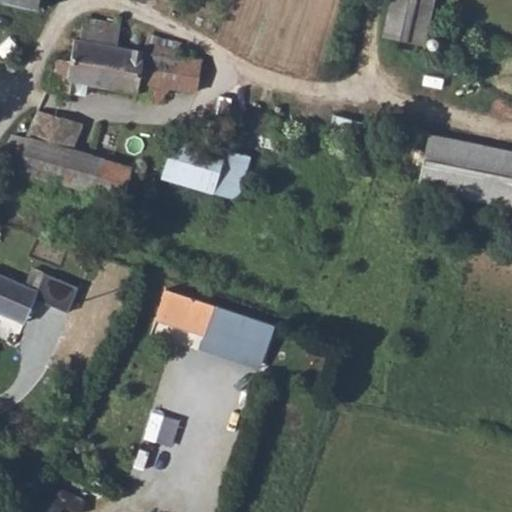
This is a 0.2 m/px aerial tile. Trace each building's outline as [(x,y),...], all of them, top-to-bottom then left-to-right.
[(391,0),(385,33),(423,43),(433,0),(391,0)] [(53,57),(47,88),(68,91),(71,80),(133,89),(134,96),(156,100),(166,87),(195,90),(200,58),(110,45),(113,23),(91,19),(80,17),(75,38),(70,37),(66,59),(53,57)] [(7,134),(0,146),(0,160),(2,161),(1,167),(3,172),(7,173),(12,172),(15,166),(20,168),(19,172),(57,184),(58,180),(120,200),(124,188),(139,192),(141,188),(147,190),(149,184),(147,180),(144,179),(143,174),(129,169),(128,166),(47,140),(57,118),(37,110),(24,134),(7,134)] [(251,113),(248,132),(300,139),(302,123),(251,113)] [(174,135),(161,176),(208,191),(221,149),(174,135)] [(511,156),(425,137),(414,185),(511,206),(511,156)] [(221,149),(208,191),(233,198),(245,156),(221,149)] [(94,269),(74,318),(100,328),(118,280),(94,269)] [(0,314),(6,317),(10,304),(24,310),(29,298),(61,311),(71,288),(39,275),(33,288),(0,274),(0,314)] [(198,330),(196,337),(256,356),(266,322),(160,287),(151,315),(198,330)] [(10,304),(6,317),(20,322),(24,310),(10,304)] [(256,356),(196,337),(194,345),(254,364),(256,356)] [(145,434),(173,443),(182,416),(154,407),(145,434)] [(231,441),(234,414),(224,413),(221,439),(231,441)] [(33,479),(20,508),(26,511),(60,511),(62,510),(70,511),(78,511),(84,499),(33,479)]
